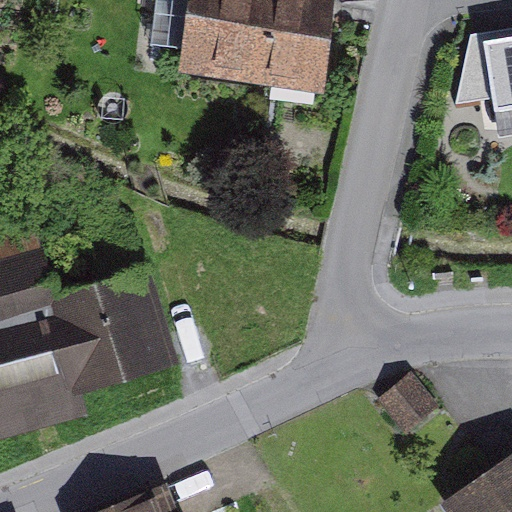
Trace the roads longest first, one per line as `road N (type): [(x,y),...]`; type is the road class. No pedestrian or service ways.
road 1 (residential): [(419,4),(350,267),(351,327),(371,360)]
road 2 (residential): [(371,360),(47,511)]
road 3 (residential): [(511,335),(371,360)]
